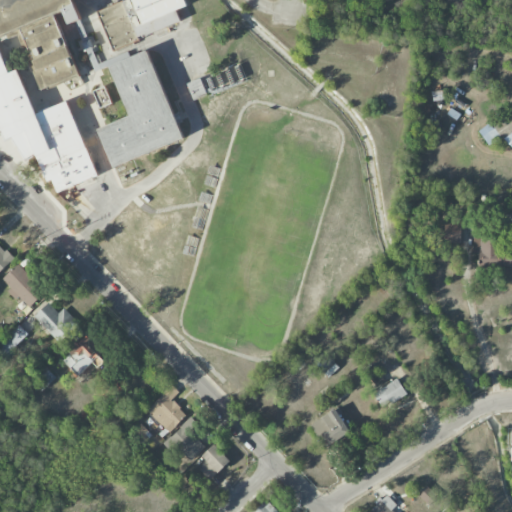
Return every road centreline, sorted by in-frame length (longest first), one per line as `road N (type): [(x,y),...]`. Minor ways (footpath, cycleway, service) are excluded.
road 1 (residential): [(323,511),(0,174)]
road 2 (residential): [(511,401),(482,406),(322,510)]
